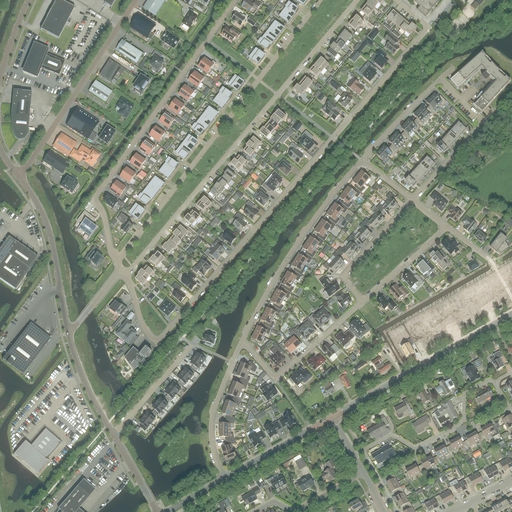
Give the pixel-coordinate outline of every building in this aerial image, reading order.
[(68,20),(75,8),(60,0),(55,0),(41,29),(58,39),(67,22),(70,24),(71,21),(68,20)] [(108,0),(106,4),(104,3),(111,7),(110,10),(115,0),(108,0)] [(155,16),(165,0),(148,0),(143,8),(155,16)] [(256,2),(253,5),(246,0),(242,6),(250,12),(252,9),(254,8),(257,11),(261,5),(256,2)] [(381,5),(374,0),(368,0),(368,2),(376,8),(375,8),(378,3),(380,5),(381,5)] [(412,0),(420,7),(418,10),(426,17),(429,14),(432,10),(435,11),(438,8),(435,6),(439,2),(436,0),(412,0)] [(475,2),(471,6),(475,10),(479,5),(480,6),(484,0),(475,0),(474,1),(475,2)] [(284,3),(283,5),(295,14),(298,11),(296,10),(298,9),(289,2),(287,5),(284,3)] [(376,8),(368,2),(365,7),(372,13),(376,8)] [(295,14),(283,5),(280,3),(279,4),(282,7),(285,9),(283,12),(292,18),(293,17),(295,14)] [(372,13),(365,7),(361,11),(368,17),(372,13)] [(392,22),(398,14),(393,11),(387,18),(392,22)] [(292,18),(283,12),(281,15),(278,12),(277,14),(279,15),(279,16),(281,17),(283,19),(289,23),(291,20),(292,18)] [(197,17),(190,13),(183,23),(190,27),(193,23),(194,21),(197,17)] [(241,25),(245,19),(237,13),(232,19),(241,25)] [(396,25),(402,18),(398,14),(392,22),(396,25)] [(139,15),(131,27),(147,38),(156,26),(139,15)] [(353,20),(352,20),(360,27),(364,22),(357,16),(353,20)] [(257,23),(258,22),(250,17),(247,22),(254,27),(255,26),(256,27),(258,23),(257,23)] [(284,29),(279,25),(281,23),(274,18),(271,21),(274,24),(272,26),(280,33),(282,31),(282,32),(284,29)] [(400,29),(407,22),(402,18),(396,25),(400,29)] [(360,27),(352,20),(348,24),(356,30),(359,26),(360,27)] [(411,25),(407,22),(400,29),(405,33),(406,32),(411,25)] [(410,35),(417,28),(412,24),(411,25),(406,32),(410,35)] [(280,33),(272,26),(270,29),(267,27),(266,28),(278,37),(280,34),(280,33)] [(231,31),(226,28),(222,35),(232,42),(235,38),(237,39),(241,34),(233,28),(231,31)] [(278,37),(266,28),(264,30),(268,32),(266,35),(274,41),(275,40),(278,37)] [(352,36),(345,30),(341,34),(349,41),(352,36)] [(179,40),(167,32),(162,40),(166,43),(166,44),(169,46),(169,45),(174,48),(179,40)] [(349,41),(341,34),(338,39),(346,46),(346,45),(345,45),(349,41)] [(396,39),(389,34),(384,39),(389,43),(385,48),(386,47),(389,50),(388,50),(391,52),(394,54),(393,55),(394,55),(399,48),(392,42),(395,39),(395,40),(396,39)] [(274,41),(266,35),(263,38),(260,35),(259,37),(271,46),(273,43),(274,41)] [(271,46),(259,37),(258,36),(257,38),(260,40),(258,43),(266,49),(268,48),(269,49),(271,46)] [(360,46),(361,46),(364,49),(368,44),(371,46),(374,43),(368,38),(360,46)] [(346,46),(338,39),(338,40),(335,44),(334,43),(342,50),(346,46)] [(144,54),(123,40),(116,50),(137,64),(144,54)] [(342,50),(334,43),(330,48),(338,54),(339,54),(338,53),(341,49),(342,50)] [(47,51),(47,49),(46,48),(36,44),(33,45),(29,55),(30,57),(29,59),(27,60),(23,70),(24,72),(35,76),(38,75),(41,68),(59,75),(65,61),(46,54),(47,51)] [(338,54),(330,48),(331,48),(327,53),(335,59),(338,54)] [(251,49),(250,51),(262,60),(264,57),(265,55),(256,49),(254,52),(251,49)] [(162,56),(156,51),(152,56),(155,58),(151,64),(154,67),(153,68),(158,72),(162,67),(161,66),(163,62),(159,60),(162,56)] [(262,60),(250,51),(249,53),(252,55),(250,58),(258,64),(259,63),(260,63),(262,60)] [(377,54),(371,61),(374,64),(375,62),(382,68),(387,63),(383,59),(386,56),(380,51),(377,54)] [(482,112),(511,81),(496,67),(483,52),(451,80),(458,88),(482,67),(487,72),(485,73),(482,77),(486,81),(490,78),(491,76),(496,81),(475,105),(482,112)] [(204,60),(202,62),(201,63),(202,63),(211,69),(212,70),(216,64),(213,61),(211,63),(205,58),(204,60)] [(321,58),(318,63),(325,69),(329,64),(321,58)] [(111,82),(121,67),(109,59),(109,60),(100,75),(111,82)] [(364,67),(365,68),(362,72),(365,75),(364,76),(370,82),(372,79),(373,79),(375,77),(374,77),(377,74),(373,71),(376,68),(368,62),(364,67)] [(211,69),(202,63),(199,67),(205,72),(204,74),(206,76),(208,74),(211,69)] [(325,69),(318,63),(314,67),(313,66),(321,73),(325,69)] [(321,73),(313,66),(309,71),(317,77),(321,73)] [(194,73),(192,75),(193,75),(192,77),(201,83),(204,79),(195,72),(194,73)] [(354,90),(359,95),(364,89),(359,85),(360,84),(356,81),(358,78),(352,73),(350,76),(354,79),(347,86),(353,91),(354,90)] [(137,88),(134,93),(140,97),(148,85),(149,85),(151,81),(144,76),(144,77),(143,78),(141,76),(140,79),(134,87),(137,88)] [(230,76),(229,78),(241,87),(243,84),(244,82),(236,76),(233,79),(230,76)] [(198,87),(201,83),(192,77),(189,81),(195,86),(194,88),(196,89),(198,87)] [(306,77),(302,82),(309,88),(313,83),(306,77)] [(241,87),(229,78),(228,80),(231,82),(229,85),(237,91),(238,90),(239,90),(241,87)] [(341,86),(334,80),(330,85),(337,91),(341,86)] [(95,81),(89,91),(105,102),(112,92),(95,81)] [(309,88),(302,82),(298,86),(297,85),(305,92),(309,88)] [(305,92),(297,85),(294,90),(301,96),(305,92)] [(184,87),(183,89),(182,90),(182,91),(183,90),(191,97),(194,92),(196,90),(193,88),(192,90),(185,86),(184,87)] [(221,91),(218,88),(217,90),(217,91),(229,100),(232,97),(231,96),(232,94),(223,88),(221,91)] [(28,132),(32,92),(22,91),(13,90),(12,106),(11,109),(11,111),(11,113),(11,116),(11,118),(11,120),(11,122),(12,124),(12,126),(12,128),(13,131),(14,136),(15,137),(16,138),(16,139),(17,139),(18,140),(19,140),(21,140),(22,140),(23,139),(24,139),(24,138),(25,138),(29,131),(28,132)] [(188,101),(191,97),(183,90),(182,91),(179,95),(186,99),(184,101),(187,103),(188,101)] [(229,100),(217,91),(216,92),(219,95),(217,97),(226,104),(227,102),(227,103),(229,100)] [(321,93),(317,98),(320,101),(325,96),(321,93)] [(348,105),(349,105),(351,103),(350,103),(353,99),(345,93),(338,101),(345,108),(348,105)] [(447,102),(442,97),(439,99),(435,95),(434,96),(433,95),(430,98),(438,106),(440,104),(442,106),(447,102)] [(226,104),(217,97),(215,100),(212,98),(211,99),(213,101),(223,109),(225,105),(226,104)] [(434,110),(438,106),(430,98),(428,101),(427,103),(431,107),(429,109),(434,114),(436,112),(434,110)] [(126,117),(133,106),(122,99),(117,106),(122,110),(120,113),(121,114),(126,117)] [(175,101),(174,101),(173,103),(172,104),(173,104),(182,110),(185,106),(175,99),(175,101)] [(325,112),(335,120),(340,114),(334,110),(337,107),(330,101),(326,106),(329,108),(325,112)] [(178,115),(182,110),(173,104),(170,108),(178,115)] [(208,109),(206,112),(215,118),(216,117),(218,114),(209,107),(206,105),(205,107),(208,109)] [(434,114),(429,109),(427,112),(422,107),(421,109),(420,108),(418,111),(426,119),(428,117),(429,119),(434,114)] [(92,132),(99,122),(78,108),(67,125),(88,139),(93,142),(97,135),(92,132)] [(46,115),(50,118),(54,111),(50,109),(46,115)] [(287,117),(279,110),(275,115),(274,114),(283,121),(287,117)] [(424,121),(426,119),(418,111),(415,114),(414,115),(419,120),(416,122),(421,127),(425,123),(424,121)] [(215,118),(206,112),(204,115),(201,112),(200,114),(212,123),(214,120),(215,118)] [(175,120),(166,113),(165,114),(163,116),(162,118),(163,118),(172,124),(175,120)] [(186,113),(182,119),(187,122),(191,116),(186,113)] [(212,123),(200,114),(199,115),(202,118),(200,120),(208,127),(209,125),(209,126),(212,123)] [(283,121),(274,114),(271,119),(279,125),(278,125),(281,121),(283,122),(283,121)] [(177,117),(175,120),(183,126),(185,123),(177,117)] [(163,118),(160,122),(166,126),(165,129),(167,130),(169,128),(172,124),(163,118)] [(279,125),(271,119),(270,119),(271,119),(268,124),(275,130),(279,125)] [(208,127),(200,120),(198,123),(194,121),(193,122),(205,131),(207,128),(208,127)] [(421,127),(416,122),(414,125),(409,120),(406,124),(413,132),(415,130),(417,131),(421,127)] [(297,132),(302,126),(297,121),(292,128),(297,132)] [(205,131),(193,122),(192,122),(191,123),(194,126),(192,128),(200,135),(202,133),(203,134),(205,131)] [(461,124),(459,122),(455,126),(463,133),(467,129),(464,127),(465,126),(462,123),(461,124)] [(275,130),(268,124),(264,128),(263,127),(271,134),(275,130)] [(409,136),(413,132),(406,124),(402,128),(406,133),(404,135),(409,140),(410,138),(411,137),(409,136)] [(107,144),(115,132),(107,126),(104,131),(103,130),(101,134),(102,134),(99,139),(107,144)] [(463,133),(455,126),(451,130),(459,137),(463,133)] [(165,133),(156,127),(155,128),(153,130),(154,130),(153,131),(153,132),(153,131),(162,138),(165,133)] [(271,134),(263,127),(259,132),(267,138),(270,134),(271,134)] [(459,137),(451,130),(448,134),(456,141),(459,137)] [(159,142),(162,138),(153,131),(153,132),(150,136),(159,142)] [(304,139),(300,143),(309,150),(310,149),(311,150),(313,148),(312,147),(314,145),(310,141),(311,140),(313,137),(306,131),(301,137),(302,138),(303,138),(304,139)] [(68,156),(76,143),(61,133),(53,146),(68,156)] [(409,140),(404,135),(401,138),(397,133),(396,135),(395,134),(392,137),(401,145),(402,143),(404,144),(409,140)] [(456,141),(448,134),(444,138),(452,145),(456,141)] [(184,136),(183,138),(195,147),(197,144),(198,142),(189,136),(187,138),(184,136)] [(261,143),(254,137),(250,141),(257,148),(261,143)] [(399,147),(401,145),(392,137),(390,140),(389,142),(394,146),(391,148),(396,153),(401,148),(399,147)] [(195,147),(183,138),(182,139),(185,142),(183,144),(191,151),(192,150),(193,150),(195,147)] [(452,145),(444,138),(441,142),(448,149),(452,145)] [(156,147),(146,140),(145,142),(144,144),(143,145),(144,145),(152,151),(156,147)] [(257,148),(250,141),(246,146),(254,153),(255,152),(254,152),(257,148)] [(448,149),(441,142),(437,146),(439,148),(438,149),(441,152),(442,151),(445,153),(448,149)] [(288,155),(298,163),(303,157),(296,150),(298,148),(293,143),(289,147),(293,150),(288,155)] [(191,151),(183,144),(181,147),(178,145),(176,146),(188,156),(191,153),(190,152),(191,151)] [(149,156),(152,151),(144,145),(143,145),(140,149),(149,156)] [(99,154),(92,150),(91,152),(82,146),(78,153),(74,150),(71,155),(80,161),(83,157),(86,159),(85,161),(92,166),(99,154)] [(188,156),(176,146),(175,148),(178,150),(176,153),(184,160),(186,158),(188,156)] [(254,153),(246,146),(247,147),(243,151),(248,155),(251,157),(254,153)] [(396,153),(391,148),(389,151),(384,146),(383,148),(383,147),(380,150),(388,158),(392,154),(394,155),(396,153)] [(391,160),(388,158),(380,150),(377,153),(378,154),(377,155),(384,161),(381,163),(384,166),(391,160)] [(69,164),(50,151),(43,161),(62,174),(69,164)] [(143,165),(146,161),(137,154),(136,155),(134,157),(133,159),(134,159),(143,165)] [(247,162),(239,156),(236,160),(235,159),(235,160),(243,166),(247,162)] [(427,156),(424,161),(431,168),(435,164),(433,161),(434,161),(430,158),(430,159),(427,156)] [(164,158),(163,160),(163,161),(175,170),(178,167),(177,166),(178,164),(169,158),(167,161),(164,158)] [(134,159),(131,163),(139,169),(143,165),(134,159)] [(287,167),(289,164),(284,159),(280,163),(278,162),(274,168),(278,171),(279,170),(287,176),(291,171),(287,167)] [(243,166),(235,160),(231,164),(238,170),(242,166),(243,167),(243,166)] [(175,170),(163,161),(162,162),(165,165),(163,167),(172,174),(173,172),(173,173),(175,170)] [(431,168),(424,161),(420,165),(428,172),(431,168)] [(428,172),(420,165),(416,169),(424,176),(428,172)] [(172,174),(163,167),(161,170),(158,168),(157,169),(159,171),(169,179),(171,175),(172,174)] [(136,174),(127,168),(126,169),(124,171),(123,172),(124,173),(124,172),(133,179),(136,174)] [(228,169),(224,174),(232,181),(232,180),(235,175),(228,169)] [(424,176),(416,169),(413,173),(421,180),(424,176)] [(274,177),(271,181),(279,188),(281,184),(281,183),(282,182),(280,179),(282,177),(275,171),(271,174),(274,177)] [(365,174),(366,174),(363,171),(363,172),(362,172),(357,177),(365,184),(370,178),(365,174)] [(130,183),(133,179),(124,172),(124,173),(121,177),(130,183)] [(421,180),(413,173),(409,177),(417,184),(421,180)] [(232,181),(224,174),(225,175),(221,179),(221,178),(229,185),(232,181)] [(154,179),(152,182),(161,188),(162,187),(164,184),(155,177),(152,175),(151,177),(154,179)] [(70,179),(67,177),(65,180),(65,179),(62,183),(63,184),(61,186),(72,194),(78,184),(75,182),(77,179),(72,176),(70,179)] [(363,187),(365,184),(357,177),(353,182),(358,186),(356,188),(361,193),(365,189),(363,187)] [(417,184),(409,177),(405,181),(408,183),(407,184),(410,187),(411,186),(413,188),(417,184)] [(229,185),(221,178),(217,183),(225,189),(224,189),(228,184),(228,185),(229,185)] [(246,189),(254,181),(251,178),(243,186),(246,189)] [(116,183),(114,185),(115,185),(114,186),(123,192),(126,188),(117,181),(116,183)] [(279,188),(271,181),(268,184),(265,182),(262,186),(269,192),(271,189),(274,192),(275,190),(279,188)] [(161,188),(152,182),(150,184),(147,182),(146,184),(158,193),(160,190),(161,188)] [(225,189),(217,183),(214,188),(221,194),(225,189)] [(158,193),(146,184),(145,185),(148,188),(146,190),(154,197),(155,195),(155,196),(158,193)] [(120,197),(123,192),(114,186),(111,191),(117,195),(116,197),(118,199),(120,197)] [(353,191),(348,187),(344,193),(352,199),(355,196),(357,198),(361,194),(355,189),(353,191)] [(221,194),(214,188),(210,192),(217,198),(221,194)] [(264,196),(267,193),(261,188),(258,192),(260,194),(255,199),(264,206),(266,203),(267,203),(268,202),(268,201),(269,200),(264,196)] [(140,191),(139,192),(151,201),(153,198),(154,197),(146,190),(143,193),(140,191)] [(139,192),(138,192),(137,193),(140,196),(138,198),(146,205),(148,203),(149,204),(151,201),(139,192)] [(439,208),(438,209),(442,212),(445,208),(444,208),(448,203),(440,197),(441,196),(435,192),(431,197),(436,202),(434,205),(439,208)] [(350,203),(352,199),(344,193),(340,198),(344,202),(343,204),(348,209),(352,204),(350,203)] [(393,200),(395,198),(390,193),(386,197),(389,200),(386,203),(393,210),(398,205),(393,200)] [(108,203),(107,204),(114,208),(117,204),(121,208),(124,204),(119,200),(118,203),(108,196),(104,200),(108,203)] [(212,203),(205,197),(201,201),(200,201),(208,208),(212,203)] [(208,208),(200,201),(196,205),(204,212),(207,207),(208,208)] [(255,206),(249,201),(246,204),(249,207),(244,213),(252,220),(257,213),(252,209),(255,206)] [(393,210),(386,203),(383,206),(380,204),(376,208),(382,213),(384,210),(389,215),(393,210)] [(131,205),(130,207),(142,216),(144,213),(144,212),(145,211),(136,204),(134,207),(131,205)] [(340,207),(335,204),(331,209),(340,215),(342,212),(344,214),(348,210),(342,205),(340,207)] [(452,215),(450,218),(456,222),(463,214),(457,209),(456,210),(451,206),(447,211),(452,215)] [(142,216),(130,207),(129,208),(132,210),(130,213),(138,220),(139,218),(140,219),(142,216)] [(380,215),(382,213),(376,208),(373,212),(375,214),(372,218),(380,224),(384,219),(380,215)] [(337,219),(340,215),(331,209),(327,214),(332,218),(330,220),(336,225),(339,221),(337,219)] [(90,223),(93,218),(84,211),(77,220),(78,220),(82,223),(75,231),(76,232),(79,228),(90,236),(87,240),(97,228),(90,223)] [(200,217),(193,211),(189,215),(188,215),(197,222),(200,217)] [(120,216),(117,220),(120,222),(124,225),(121,229),(127,234),(130,230),(133,226),(128,222),(130,219),(122,213),(120,216)] [(236,227),(242,232),(247,226),(241,221),(244,218),(238,213),(233,219),(236,222),(233,225),(234,225),(233,226),(236,228),(236,227)] [(197,222),(188,215),(185,219),(192,225),(196,221),(196,222),(197,222)] [(466,226),(464,229),(470,233),(477,225),(466,216),(461,222),(466,226)] [(380,224),(372,218),(370,221),(367,218),(363,222),(368,227),(371,225),(375,229),(380,224)] [(328,224),(323,220),(319,226),(327,232),(330,228),(332,230),(335,226),(329,221),(328,224)] [(366,230),(368,227),(363,222),(360,226),(362,229),(359,232),(367,239),(371,234),(366,230)] [(188,232),(181,226),(177,230),(184,236),(188,232)] [(325,235),(327,232),(319,226),(315,231),(320,235),(318,237),(324,242),(327,237),(325,235)] [(184,236),(177,230),(173,234),(181,241),(181,240),(184,236)] [(219,238),(224,242),(226,239),(231,244),(236,238),(229,231),(225,236),(222,234),(219,238)] [(367,239),(359,232),(356,235),(354,233),(350,237),(355,242),(357,239),(362,244),(367,239)] [(479,232),(475,237),(483,244),(487,238),(487,237),(484,235),(479,232)] [(509,248),(503,239),(505,237),(501,233),(490,247),(495,250),(497,248),(501,254),(509,248)] [(181,241),(173,234),(173,235),(174,235),(170,239),(178,246),(181,241)] [(316,240),(311,237),(307,243),(316,249),(318,245),(320,247),(324,242),(317,238),(316,240)] [(353,244),(355,242),(350,237),(346,241),(349,243),(346,247),(353,253),(358,248),(353,244)] [(37,256),(11,238),(0,252),(0,278),(14,289),(37,256)] [(199,238),(193,244),(196,247),(202,240),(199,238)] [(456,247),(457,246),(453,240),(451,241),(449,238),(442,244),(451,255),(454,252),(456,254),(459,251),(456,247)] [(178,246),(170,239),(167,244),(166,243),(174,250),(178,246)] [(220,246),(222,244),(217,240),(214,244),(216,246),(213,249),(221,256),(225,251),(220,246)] [(174,250),(166,243),(162,248),(169,254),(173,249),(174,250)] [(313,252),(316,249),(307,243),(303,248),(308,252),(306,254),(313,258),(316,254),(313,252)] [(97,250),(94,247),(95,246),(94,246),(85,259),(88,262),(86,264),(89,266),(91,263),(96,266),(99,262),(101,263),(100,264),(101,264),(104,260),(101,258),(102,257),(97,253),(96,254),(95,253),(95,252),(97,250)] [(353,253),(346,247),(343,250),(340,248),(337,252),(342,256),(344,254),(349,258),(353,253)] [(221,256),(213,249),(211,251),(208,249),(204,253),(210,258),(212,256),(217,260),(221,256)] [(434,252),(430,255),(433,258),(432,259),(435,263),(436,262),(442,268),(447,264),(443,260),(444,260),(444,259),(447,257),(441,250),(438,253),(438,252),(436,254),(434,252)] [(166,258),(158,252),(155,257),(154,256),(162,263),(166,258)] [(340,259),(342,256),(337,252),(333,256),(336,258),(333,261),(340,268),(345,263),(340,259)] [(304,258),(299,254),(296,260),(304,266),(307,262),(309,264),(312,259),(306,255),(304,258)] [(162,263),(154,256),(150,261),(157,267),(161,262),(162,263)] [(202,263),(200,265),(207,272),(211,267),(206,263),(208,261),(203,257),(200,261),(202,263)] [(302,269),(304,266),(296,260),(292,266),(297,269),(295,272),(302,276),(305,271),(302,269)] [(480,267),(476,260),(467,265),(471,272),(476,269),(480,267)] [(340,268),(333,261),(330,264),(327,262),(323,266),(328,271),(331,269),(336,273),(340,268)] [(423,261),(418,266),(420,270),(420,271),(422,273),(423,275),(428,272),(429,274),(435,269),(429,262),(426,265),(423,261)] [(207,272),(200,265),(198,267),(196,266),(192,270),(197,274),(199,271),(204,276),(207,272)] [(154,272),(147,266),(143,270),(142,270),(150,277),(154,272)] [(150,277),(142,270),(138,274),(147,281),(146,280),(149,276),(150,277)] [(293,275),(288,272),(285,278),(294,283),(296,280),(298,281),(301,276),(295,273),(293,275)] [(416,279),(410,272),(407,275),(406,275),(406,276),(403,278),(412,287),(415,284),(418,288),(424,283),(419,277),(416,279)] [(194,282),(194,280),(196,277),(191,273),(188,276),(187,276),(182,282),(191,290),(197,284),(194,282)] [(147,281),(138,274),(139,275),(135,279),(143,286),(147,281)] [(340,289),(335,282),(332,285),(326,277),(320,281),(326,289),(324,290),(329,296),(340,289)] [(291,287),(294,283),(285,278),(281,284),(286,287),(285,289),(291,293),(294,288),(291,287)] [(181,302),(186,297),(179,291),(182,288),(176,283),(172,288),(176,291),(173,295),(181,302)] [(400,290),(396,285),(390,290),(398,300),(403,295),(405,297),(409,294),(403,287),(400,290)] [(283,293),(277,290),(274,296),(283,301),(285,297),(288,299),(291,294),(284,290),(283,293)] [(351,301),(347,295),(344,297),(343,296),(341,292),(336,297),(339,301),(338,302),(343,308),(351,301)] [(281,305),(283,301),(274,296),(271,302),(276,305),(275,307),(281,311),(284,306),(281,305)] [(389,303),(383,296),(380,299),(380,298),(379,299),(377,301),(384,309),(387,307),(391,311),(397,306),(392,301),(389,303)] [(167,300),(159,309),(167,315),(169,312),(171,314),(174,311),(173,310),(176,307),(167,300)] [(116,301),(110,309),(116,314),(117,312),(121,316),(122,317),(122,316),(128,309),(124,306),(124,307),(123,307),(116,301)] [(328,310),(323,305),(319,309),(322,312),(319,314),(325,322),(327,320),(328,321),(331,318),(325,312),(328,310)] [(273,311),(267,308),(264,314),(273,319),(275,315),(278,317),(279,315),(281,312),(274,308),(273,311)] [(272,323),(273,319),(264,314),(261,320),(266,323),(265,325),(272,329),(274,324),(272,323)] [(325,322),(319,314),(316,317),(313,314),(309,318),(313,323),(316,321),(321,327),(324,324),(324,323),(325,322)] [(117,321),(114,325),(117,327),(120,323),(121,324),(124,320),(120,317),(117,321)] [(306,325),(303,327),(310,335),(312,334),(313,335),(316,332),(312,327),(314,325),(308,318),(303,322),(306,325)] [(369,328),(366,325),(364,327),(357,319),(354,322),(350,326),(355,331),(353,333),(358,339),(360,337),(361,337),(368,331),(370,329),(369,328)] [(130,327),(132,325),(130,323),(127,321),(124,325),(123,324),(119,329),(120,329),(116,334),(120,337),(120,338),(124,341),(128,344),(129,343),(130,344),(134,339),(133,338),(136,334),(137,333),(133,330),(133,331),(132,329),(130,332),(128,330),(130,327)] [(51,339),(50,339),(30,324),(31,323),(2,360),(3,360),(3,359),(23,374),(22,375),(22,376),(51,339)] [(310,335),(303,327),(301,329),(298,326),(294,330),(300,337),(302,335),(306,340),(310,337),(309,336),(310,335)] [(263,329),(258,327),(255,333),(264,337),(266,333),(269,335),(271,330),(264,327),(263,329)] [(342,332),(336,338),(339,342),(339,343),(340,344),(342,344),(344,347),(345,346),(346,347),(347,347),(348,346),(348,345),(349,344),(349,343),(350,342),(350,341),(354,337),(349,331),(344,335),(342,332)] [(215,338),(216,335),(208,332),(207,335),(206,335),(204,341),(206,342),(205,345),(212,347),(213,344),(214,344),(216,338),(215,338)] [(292,339),(289,341),(296,349),(301,345),(296,339),(299,337),(294,332),(289,336),(292,339)] [(261,343),(264,337),(255,333),(252,339),(253,339),(252,340),(255,342),(256,341),(261,343)] [(414,345),(411,339),(405,343),(406,345),(402,348),(407,358),(414,354),(410,347),(414,345)] [(296,349),(289,341),(286,344),(284,341),(279,345),(284,350),(286,348),(291,353),(296,349)] [(272,359),(272,360),(273,362),(274,362),(277,365),(285,359),(280,353),(283,351),(275,342),(272,345),(274,347),(270,351),(274,355),(271,358),(272,359)] [(340,350),(335,344),(331,348),(328,345),(322,350),(330,358),(335,354),(340,350)] [(145,359),(152,351),(146,346),(140,353),(134,347),(125,358),(134,371),(140,365),(138,362),(144,359),(145,359)] [(495,358),(491,360),(493,362),(495,366),(498,370),(505,367),(504,365),(504,364),(503,363),(502,361),(501,362),(499,359),(503,357),(500,351),(493,355),(495,358)] [(198,353),(194,359),(203,364),(206,359),(205,358),(207,356),(202,353),(201,355),(198,353)] [(316,359),(314,357),(308,362),(315,370),(321,365),(326,360),(321,355),(316,359)] [(382,362),(381,360),(379,357),(372,362),(375,367),(376,366),(377,369),(381,375),(390,369),(389,368),(391,367),(389,363),(384,366),(382,362)] [(194,359),(191,364),(194,366),(192,368),(196,371),(198,369),(199,369),(203,364),(194,359)] [(466,367),(462,369),(464,374),(467,372),(472,381),(480,377),(475,369),(479,367),(476,362),(472,364),(473,365),(467,369),(466,367)] [(257,369),(256,368),(252,363),(249,365),(249,366),(242,363),(239,369),(249,373),(250,370),(255,373),(257,369)] [(186,369),(182,373),(190,380),(194,375),(193,374),(195,372),(191,369),(189,371),(186,369)] [(247,377),(249,373),(239,369),(236,375),(243,378),(242,382),(248,384),(250,379),(247,377)] [(298,374),(296,372),(294,375),(289,380),(293,384),(295,382),(298,386),(303,381),(304,383),(312,376),(307,370),(303,374),(301,371),(298,374)] [(182,373),(178,378),(181,380),(179,383),(183,386),(185,384),(186,385),(190,380),(182,373)] [(350,383),(347,378),(345,375),(340,379),(341,381),(344,386),(345,386),(347,389),(351,387),(349,383),(350,383)] [(445,384),(444,382),(440,385),(440,386),(436,389),(439,394),(443,391),(445,394),(449,392),(449,391),(455,387),(451,380),(445,384)] [(241,392),(244,386),(247,387),(248,384),(242,382),(241,385),(234,382),(231,388),(241,392)] [(174,384),(170,388),(177,395),(181,390),(180,389),(182,387),(178,383),(176,386),(174,384)] [(331,386),(330,383),(324,387),(328,394),(334,390),(331,386)] [(276,392),(277,392),(274,388),(273,388),(272,387),(270,389),(266,384),(261,389),(264,393),(263,394),(268,401),(271,398),(272,398),(274,397),(274,396),(277,393),(276,392)] [(490,396),(493,395),(489,387),(476,394),(479,398),(476,399),(479,405),(491,398),(490,396)] [(170,388),(166,393),(168,395),(166,397),(170,401),(172,399),(173,399),(177,395),(170,388)] [(241,392),(231,388),(229,394),(236,397),(235,400),(241,403),(244,393),(241,392)] [(425,392),(419,395),(419,396),(419,397),(420,399),(421,399),(423,404),(429,400),(431,402),(433,401),(431,395),(428,397),(425,392)] [(161,398),(157,403),(164,409),(168,405),(165,402),(167,400),(165,398),(163,400),(161,398)] [(234,411),(236,405),(239,406),(241,403),(235,400),(233,403),(227,401),(224,407),(234,411)] [(437,412),(435,413),(437,418),(441,415),(441,416),(448,412),(452,420),(456,417),(454,414),(455,413),(450,404),(451,404),(450,401),(443,404),(445,407),(442,409),(439,411),(437,412)] [(157,403),(153,408),(155,410),(153,412),(157,416),(159,413),(160,414),(164,409),(157,403)] [(402,413),(407,410),(410,416),(415,414),(413,410),(412,411),(408,404),(406,406),(404,403),(395,409),(398,415),(397,416),(398,418),(399,419),(401,418),(403,417),(403,416),(403,415),(402,413)] [(232,417),(234,411),(224,407),(222,413),(229,416),(229,417),(228,420),(234,421),(235,418),(232,417)] [(256,415),(258,419),(267,415),(265,411),(256,415)] [(295,419),(295,418),(294,416),(293,416),(291,412),(284,416),(285,418),(280,421),(283,427),(289,424),(290,427),(297,423),(295,419)] [(148,413),(144,418),(151,424),(156,420),(155,419),(157,416),(153,413),(151,415),(148,413)] [(502,420),(505,425),(511,420),(511,417),(511,415),(508,416),(507,414),(500,417),(502,420)] [(427,424),(430,422),(427,416),(417,421),(417,422),(413,425),(418,434),(425,431),(424,428),(428,426),(427,424)] [(385,427),(389,425),(385,417),(385,418),(381,420),(382,422),(369,430),(373,438),(387,430),(385,427)] [(144,418),(140,422),(142,425),(140,427),(145,431),(147,429),(148,428),(151,424),(144,418)] [(231,431),(231,424),(234,425),(234,421),(228,420),(227,423),(227,424),(220,424),(220,430),(231,431)] [(276,431),(281,428),(278,422),(272,425),(272,424),(265,428),(267,432),(266,432),(268,434),(271,438),(272,437),(272,438),(276,435),(278,434),(276,431)] [(499,431),(495,425),(493,426),(491,424),(486,426),(491,435),(492,438),(500,434),(498,431),(499,431)] [(491,435),(486,426),(481,429),(483,432),(480,433),(484,439),(486,438),(491,435)] [(46,461),(61,443),(45,430),(31,447),(29,445),(27,447),(24,447),(22,446),(15,454),(38,474),(38,475),(50,462),(49,461),(48,463),(46,461)] [(233,434),(231,434),(231,431),(220,430),(220,437),(227,437),(227,438),(228,441),(234,440),(233,434)] [(511,430),(509,432),(502,436),(503,439),(510,435),(511,437),(511,430)] [(253,443),(255,447),(262,443),(260,441),(265,437),(262,431),(257,434),(256,433),(249,437),(251,441),(250,441),(252,443),(253,443)] [(484,439),(480,433),(478,435),(476,432),(471,435),(476,443),(481,441),(484,439)] [(476,443),(471,435),(466,437),(468,440),(465,441),(468,448),(471,446),(476,443)] [(468,448),(465,441),(462,443),(459,437),(454,440),(459,448),(464,446),(466,449),(468,448)] [(234,451),(232,445),(236,444),(235,440),(234,440),(228,441),(228,444),(229,446),(222,448),(224,454),(234,451)] [(459,448),(454,440),(449,442),(451,445),(448,446),(452,453),(454,451),(459,448)] [(384,461),(395,455),(392,449),(391,450),(388,445),(382,448),(383,449),(378,451),(375,453),(372,455),(374,459),(375,458),(379,465),(384,462),(384,461)] [(452,453),(448,446),(446,448),(444,445),(439,448),(444,456),(449,454),(452,453)] [(444,456),(439,448),(434,451),(437,456),(435,458),(438,464),(441,462),(439,459),(444,456)] [(238,453),(235,454),(234,451),(224,454),(225,458),(224,458),(226,463),(229,461),(228,460),(237,457),(239,455),(238,453)] [(438,464),(435,458),(432,459),(431,456),(426,459),(431,468),(435,465),(436,465),(438,464)] [(431,468),(426,459),(421,462),(422,464),(420,466),(423,472),(426,471),(426,470),(431,468)] [(332,468),(335,466),(332,460),(326,464),(330,469),(325,472),(325,473),(321,475),(324,480),(328,478),(330,481),(337,477),(332,468)] [(509,469),(505,460),(500,463),(500,462),(497,464),(500,470),(503,469),(504,472),(509,469)] [(498,472),(500,470),(497,464),(494,465),(494,466),(490,468),(494,477),(499,474),(498,472)] [(423,472),(420,466),(417,467),(416,465),(411,467),(416,476),(420,473),(421,474),(422,473),(423,476),(425,475),(423,472)] [(416,476),(411,467),(406,470),(407,473),(405,474),(408,480),(411,479),(411,478),(416,476)] [(494,477),(490,468),(485,471),(484,469),(481,470),(484,477),(487,475),(489,480),(494,477)] [(482,478),(484,477),(481,470),(478,472),(473,475),(478,483),(483,481),(482,478)] [(314,484),(309,475),(301,480),(298,483),(295,485),(295,486),(296,486),(297,487),(298,487),(299,487),(300,487),(303,492),(308,489),(307,488),(314,484)] [(387,482),(389,487),(398,482),(395,478),(396,478),(394,475),(388,478),(389,481),(387,482)] [(478,483),(473,475),(469,477),(468,477),(466,478),(469,485),(472,483),(473,486),(478,483)] [(286,484),(282,477),(275,481),(273,477),(267,481),(269,485),(271,483),(275,490),(286,484)] [(467,486),(469,485),(466,478),(463,480),(458,483),(463,491),(468,489),(467,486)] [(77,511),(90,496),(95,490),(83,479),(58,509),(62,511),(61,511),(77,511)] [(401,487),(398,482),(389,487),(392,492),(395,491),(396,493),(402,490),(401,487)] [(463,491),(458,483),(454,485),(453,485),(451,487),(454,493),(457,492),(458,494),(463,491)] [(255,496),(260,493),(257,487),(252,490),(253,492),(242,498),(246,505),(257,499),(255,496)] [(452,494),(454,493),(451,487),(448,488),(449,490),(444,493),(449,501),(454,499),(452,494)] [(404,492),(402,490),(396,493),(398,496),(395,497),(398,502),(406,497),(404,493),(404,492)] [(449,501),(444,493),(440,495),(439,495),(437,497),(440,503),(443,501),(444,504),(449,501)] [(507,501),(506,499),(503,500),(501,496),(498,497),(505,509),(509,506),(510,506),(507,501)] [(409,502),(406,497),(398,502),(401,507),(403,506),(405,508),(411,505),(409,502)] [(438,504),(440,503),(437,497),(434,498),(429,501),(434,510),(439,507),(438,504)] [(505,509),(498,497),(496,498),(498,503),(496,504),(500,511),(505,509)] [(360,508),(362,510),(368,507),(365,502),(361,504),(358,500),(350,504),(354,511),(360,508)] [(225,511),(224,509),(228,507),(224,501),(218,504),(222,510),(217,511),(225,511)] [(429,511),(434,510),(429,501),(425,504),(424,503),(421,505),(425,511),(428,510),(428,511),(429,511)] [(499,511),(500,511),(496,504),(494,505),(491,501),(489,502),(494,511),(499,511)]
